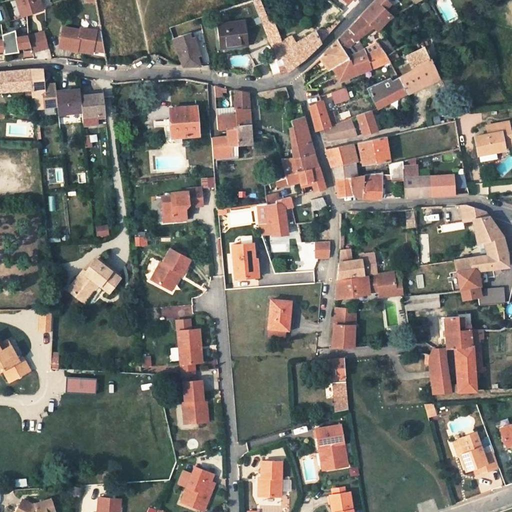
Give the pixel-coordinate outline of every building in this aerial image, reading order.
[(13,0),(22,17),(43,10),(37,0),(13,0)] [(389,18),(382,12),(385,9),(390,4),(386,0),(375,0),(362,15),(373,27),(378,31),(389,18)] [(392,16),(385,9),(382,12),(389,18),(392,16)] [(357,39),(373,27),(362,15),(355,21),(352,25),(338,39),(347,56),(364,48),(357,39)] [(247,45),(245,21),(216,24),(217,33),(219,48),(247,45)] [(285,64),(288,70),(305,57),(337,23),(334,21),(327,30),(318,29),(287,48),(289,51),(281,56),(285,64)] [(104,51),(101,30),(80,26),(79,28),(62,25),(59,46),(77,49),(77,46),(92,49),(104,51)] [(32,50),(28,36),(16,37),(15,30),(1,34),(2,39),(4,54),(18,52),(18,48),(22,47),(23,51),(32,50)] [(44,30),(28,36),(32,50),(32,52),(48,46),(44,30)] [(200,66),(190,38),(189,34),(173,39),(174,41),(183,66),(200,66)] [(385,38),(376,42),(386,56),(394,51),(385,38)] [(338,39),(319,57),(329,70),(331,68),(334,66),(348,57),(347,56),(338,39)] [(339,80),(389,61),(386,56),(376,42),(364,48),(347,56),(348,57),(334,66),(336,71),(339,80)] [(407,55),(413,68),(430,59),(424,45),(407,55)] [(36,60),(51,57),(49,50),(34,52),(36,60)] [(268,61),(273,73),(280,72),(278,66),(275,59),(268,61)] [(438,78),(430,59),(413,68),(399,75),(408,93),(438,78)] [(285,64),(278,66),(280,72),(288,70),(285,64)] [(0,71),(0,90),(2,91),(26,89),(27,96),(32,95),(30,69),(0,71)] [(56,105),(54,89),(53,84),(43,85),(42,69),(30,69),(32,95),(34,108),(56,105)] [(367,86),(378,107),(378,108),(408,93),(399,75),(396,77),(392,80),(390,77),(369,86),(367,86)] [(282,98),(289,97),(286,87),(279,88),(282,98)] [(332,92),(335,101),(346,96),(343,87),(332,92)] [(58,114),(82,112),(80,95),(79,88),(56,90),(58,114)] [(249,108),(248,93),(235,89),(235,108),(236,108),(249,108)] [(82,116),(105,114),(103,92),(80,95),(82,112),(82,116)] [(322,100),(319,102),(309,106),(316,131),(317,130),(325,127),(330,125),(322,100)] [(199,134),(197,106),(169,108),(171,136),(199,134)] [(236,108),(236,113),(219,114),(219,111),(217,111),(218,130),(226,129),(250,124),(249,108),(236,108)] [(4,113),(4,118),(18,120),(18,109),(4,109),(4,113)] [(357,115),(363,134),(377,131),(370,110),(357,115)] [(105,114),(82,116),(83,126),(99,124),(98,118),(106,117),(105,114)] [(304,116),(291,121),(293,126),(289,127),(292,144),(310,141),(304,116)] [(325,127),(328,140),(357,136),(350,117),(330,125),(325,127)] [(508,122),(507,121),(489,124),(490,132),(487,133),(474,136),(477,155),(479,154),(494,151),(504,149),(504,147),(511,145),(511,123),(508,124),(508,122)] [(227,136),(211,137),(213,157),(232,156),(231,144),(237,144),(252,142),(250,124),(226,129),(227,136)] [(362,162),(362,164),(389,160),(385,136),(357,142),(361,159),(359,159),(359,161),(360,163),(362,162)] [(294,158),(314,153),(310,141),(292,144),(293,157),(294,158)] [(357,162),(353,143),(326,149),(332,167),(334,166),(350,163),(357,162)] [(494,151),(479,154),(480,161),(496,158),(494,151)] [(278,186),(300,181),(298,172),(318,167),(314,153),(294,158),(293,157),(282,159),(286,175),(276,179),(278,186)] [(391,178),(403,177),(403,166),(402,161),(389,163),(390,174),(391,178)] [(351,172),(350,163),(334,166),(336,178),(356,176),(356,175),(356,174),(356,173),(355,173),(355,172),(354,172),(353,172),(352,171),(352,172),(351,172)] [(465,174),(418,176),(417,165),(403,166),(403,177),(404,197),(469,193),(467,184),(465,174)] [(313,184),(314,191),(324,188),(318,167),(298,172),(300,181),(301,186),(304,185),(303,182),(312,180),(313,184)] [(383,198),(384,188),(378,188),(378,174),(364,175),(362,196),(377,198),(383,198)] [(356,176),(336,178),(338,196),(350,194),(362,196),(364,175),(356,176)] [(172,216),(185,214),(185,207),(189,203),(201,202),(200,187),(187,188),(187,190),(170,191),(170,194),(161,195),(162,212),(168,212),(172,216)] [(266,195),(267,203),(279,200),(277,193),(266,195)] [(286,234),(285,208),(292,206),(290,197),(279,200),(267,203),(268,222),(265,222),(267,235),(271,234),(271,235),(286,234)] [(312,209),(327,206),(323,197),(311,199),(312,209)] [(467,204),(459,204),(463,221),(473,219),(489,216),(484,209),(467,204)] [(413,212),(406,212),(407,227),(414,227),(413,212)] [(489,216),(473,219),(477,242),(484,241),(487,254),(454,260),(457,271),(473,270),(494,268),(498,267),(508,266),(507,252),(503,237),(489,216)] [(314,259),(328,256),(329,239),(314,241),(314,259)] [(254,258),(253,241),(232,243),(234,277),(253,275),(251,258),(254,258)] [(170,286),(177,269),(180,270),(182,271),(190,256),(170,247),(169,246),(162,262),(160,261),(153,277),(170,286)] [(339,250),(338,262),(337,278),(364,273),(375,271),(372,252),(364,253),(361,259),(360,259),(352,260),(351,249),(339,250)] [(109,292),(119,278),(94,259),(85,272),(82,270),(67,290),(82,300),(95,282),(98,284),(109,292)] [(177,269),(170,286),(173,287),(180,270),(177,269)] [(457,271),(461,290),(463,300),(478,297),(479,297),(479,293),(477,285),(474,273),(473,270),(457,271)] [(489,282),(486,271),(474,273),(477,285),(489,282)] [(336,298),(355,295),(368,293),(368,290),(375,289),(375,292),(379,292),(379,296),(397,294),(395,282),(395,275),(381,278),(380,272),(366,275),(337,280),(336,298)] [(402,281),(395,282),(397,294),(404,293),(402,281)] [(85,302),(98,284),(95,282),(82,300),(85,302)] [(486,293),(479,293),(479,297),(478,297),(479,304),(505,303),(504,289),(485,290),(486,293)] [(439,306),(437,293),(404,296),(406,310),(439,306)] [(288,330),(291,301),(271,299),(269,327),(271,328),(286,329),(288,330)] [(334,324),(338,324),(355,325),(355,314),(347,313),(347,308),(346,308),(335,307),(334,324)] [(52,308),(41,309),(40,328),(51,329),(52,308)] [(467,328),(466,315),(444,317),(446,347),(446,348),(454,348),(459,347),(472,346),(471,328),(467,328)] [(338,324),(334,324),(332,347),(353,347),(355,325),(338,324)] [(271,328),(270,335),(285,337),(286,329),(271,328)] [(462,391),(476,391),(474,372),(486,371),(485,365),(482,366),(480,339),(483,339),(482,329),(471,328),(472,346),(459,347),(462,391)] [(177,330),(179,364),(193,363),(197,363),(196,346),(199,346),(198,329),(177,330)] [(8,339),(0,343),(0,348),(1,350),(10,345),(8,339)] [(9,381),(30,370),(23,356),(19,359),(10,345),(1,350),(0,348),(0,369),(2,368),(9,381)] [(446,360),(446,348),(446,347),(432,348),(430,355),(428,360),(429,365),(446,363),(446,360)] [(330,359),(326,359),(325,378),(345,375),(344,358),(330,359)] [(449,383),(446,363),(429,365),(432,393),(451,392),(449,383)] [(183,381),(194,380),(194,372),(182,373),(183,381)] [(325,382),(333,381),(334,397),(347,395),(345,375),(325,378),(325,382)] [(94,379),(65,377),(64,392),(94,394),(94,379)] [(203,405),(202,400),(201,380),(194,380),(183,381),(185,402),(183,402),(184,413),(189,413),(189,422),(207,420),(206,405),(203,405)] [(434,400),(425,400),(427,409),(435,409),(434,400)] [(348,464),(341,423),(316,427),(319,446),(325,445),(329,467),(348,464)] [(511,423),(503,427),(505,434),(503,435),(506,446),(508,445),(511,443),(511,423)] [(461,451),(460,451),(466,468),(473,466),(474,466),(478,464),(480,471),(499,464),(495,450),(484,453),(476,430),(457,437),(461,451)] [(453,438),(458,452),(460,451),(461,451),(457,437),(453,438)] [(319,446),(323,468),(329,467),(325,445),(319,446)] [(263,461),(262,477),(261,495),(281,496),(282,462),(263,461)] [(196,467),(182,503),(204,511),(210,496),(207,494),(211,482),(215,474),(196,467)] [(211,482),(207,494),(210,496),(215,483),(211,482)] [(353,511),(350,491),(331,494),(333,511),(353,511)] [(23,499),(17,511),(48,511),(55,510),(52,498),(33,504),(23,499)] [(120,511),(121,499),(100,498),(98,511),(120,511)]
